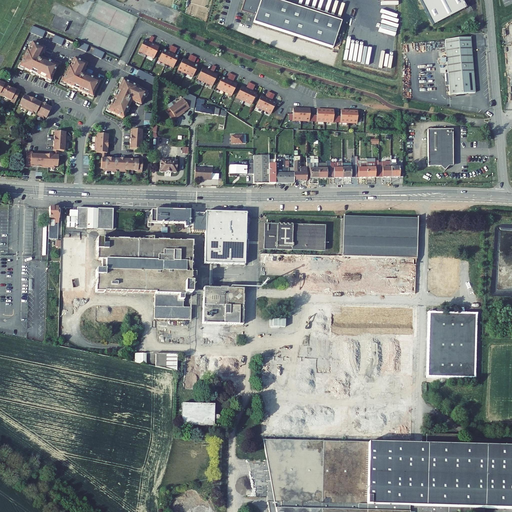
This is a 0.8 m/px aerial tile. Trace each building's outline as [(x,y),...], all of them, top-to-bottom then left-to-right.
[(244,0),(241,12),(255,16),(253,23),(333,48),(341,22),(273,0),(244,0)] [(281,0),(273,0),(341,22),(342,19),(281,0)] [(466,7),(462,0),(420,0),(433,24),(466,7)] [(154,38),(151,36),(148,42),(144,40),(139,51),(146,54),(151,44),(154,38)] [(475,93),(471,38),(445,40),(449,95),(475,93)] [(44,49),(31,43),(27,52),(26,52),(19,67),(50,81),(57,66),(40,58),(44,49)] [(159,47),(151,44),(146,54),(154,58),(159,47)] [(174,47),(170,46),(168,52),(163,49),(158,60),(166,63),(171,53),(174,47)] [(177,48),(174,47),(171,53),(166,63),(173,67),(178,57),(174,54),(177,48)] [(193,56),(190,55),(187,61),(183,59),(178,69),(185,73),(190,62),(193,56)] [(196,58),(193,56),(190,62),(185,73),(193,76),(198,66),(193,64),(196,58)] [(86,65),(73,59),(69,68),(68,68),(61,83),(92,97),(99,82),(82,74),(81,73),(82,71),(83,71),(86,65)] [(216,67),(213,65),(210,72),(205,82),(212,85),(217,75),(213,73),(216,67)] [(205,82),(210,72),(202,68),(197,78),(205,82)] [(232,75),(229,73),(226,79),(222,77),(217,87),(224,91),(229,81),(232,75)] [(235,76),(232,75),(229,81),(224,91),(232,95),(237,84),(232,82),(235,76)] [(137,88),(122,81),(108,112),(123,119),(131,101),(140,105),(146,93),(137,89),(137,88)] [(9,85),(4,82),(3,84),(1,83),(0,82),(0,95),(3,97),(8,87),(9,85)] [(252,84),(249,83),(246,88),(242,87),(237,97),(244,100),(249,90),(252,84)] [(20,91),(15,89),(14,90),(12,89),(8,87),(3,97),(11,100),(11,101),(15,103),(20,91)] [(256,93),(249,90),(244,100),(251,104),(256,93)] [(271,93),(268,92),(265,98),(261,96),(256,106),(263,110),(268,99),(271,93)] [(32,100),(24,96),(19,105),(22,106),(21,108),(27,111),(32,100)] [(32,99),(32,100),(27,111),(33,113),(34,112),(36,113),(37,112),(40,105),(41,104),(36,101),(32,99)] [(184,112),(190,108),(183,99),(169,109),(176,119),(180,116),(179,116),(184,112)] [(275,103),(268,99),(263,110),(271,113),(275,103)] [(43,104),(42,106),(39,113),(37,115),(43,118),(44,117),(46,118),(51,108),(46,106),(43,104)] [(204,113),(206,113),(218,116),(219,110),(214,109),(215,108),(201,105),(197,104),(195,111),(204,113)] [(301,108),(293,108),(293,114),(289,114),(289,120),(292,121),(292,119),(301,120),(301,108)] [(309,109),(301,108),(301,120),(309,120),(309,121),(313,122),(313,115),(309,115),(309,109)] [(176,119),(169,109),(166,111),(173,121),(176,119)] [(325,110),(317,109),(317,115),(313,115),(313,122),(316,122),(316,121),(325,121),(325,110)] [(333,110),(325,110),(325,121),(333,121),(333,122),(336,123),(337,116),(333,116),(333,110)] [(349,111),(341,110),(340,116),(337,116),(336,123),(340,123),(340,122),(348,122),(349,111)] [(357,111),(349,111),(348,122),(357,122),(357,111)] [(455,126),(430,125),(429,162),(442,162),(446,166),(454,158),(455,126)] [(131,130),(131,139),(143,140),(143,133),(142,133),(142,131),(131,130)] [(54,141),(66,142),(66,136),(65,135),(65,133),(54,132),(54,141)] [(95,137),(95,144),(108,144),(107,144),(108,135),(97,134),(97,137),(95,137)] [(231,136),(231,144),(246,144),(246,136),(231,136)] [(142,147),(143,140),(131,139),(130,139),(130,144),(130,149),(141,149),(141,146),(142,147)] [(54,146),(53,151),(54,151),(58,151),(64,151),(64,149),(66,149),(66,142),(54,141),(53,141),(53,146),(54,146)] [(107,148),(108,144),(95,144),(95,150),(96,150),(96,153),(102,153),(106,154),(107,154),(107,149),(107,148)] [(39,167),(39,155),(32,155),(32,153),(27,152),(26,166),(39,167)] [(48,168),(49,156),(40,155),(39,155),(39,167),(42,167),(48,168)] [(49,156),(48,168),(55,168),(55,167),(58,167),(58,156),(57,156),(54,156),(53,156),(53,155),(49,155),(49,156)] [(254,184),(275,184),(275,165),(269,165),(269,156),(264,156),(254,156),(254,174),(254,184)] [(294,181),(294,168),(288,169),(288,162),(284,162),(284,156),(275,156),(275,165),(275,184),(294,184),(294,181)] [(294,181),(307,181),(306,179),(306,168),(300,168),(300,157),(294,157),(294,168),(294,181)] [(354,158),(355,178),(367,178),(367,163),(367,161),(358,161),(358,157),(354,157),(354,158)] [(391,178),(391,157),(386,157),(386,164),(385,164),(385,168),(379,168),(379,178),(391,178)] [(394,157),(391,157),(391,178),(403,177),(403,168),(396,168),(396,164),(394,164),(394,157)] [(103,171),(110,171),(111,159),(111,158),(107,158),(107,159),(106,159),(105,159),(102,158),(101,158),(101,169),(104,169),(103,171)] [(355,178),(354,158),(351,158),(351,165),(342,165),(343,178),(355,178)] [(120,170),(120,159),(111,159),(110,171),(117,171),(117,170),(120,170)] [(129,170),(129,160),(124,160),(124,159),(120,159),(120,170),(119,172),(126,172),(126,170),(129,170)] [(129,160),(129,170),(129,171),(137,171),(137,172),(142,172),(142,159),(139,159),(139,161),(137,160),(129,160)] [(318,164),(318,160),(310,160),(310,159),(306,159),(306,168),(306,179),(319,179),(318,169),(318,164)] [(176,173),(176,161),(160,161),(160,172),(176,173)] [(367,163),(367,178),(379,178),(379,168),(379,161),(375,161),(375,163),(367,163)] [(246,174),(254,174),(254,166),(247,166),(247,162),(239,162),(239,166),(229,166),(229,177),(237,177),(237,175),(246,175),(246,174)] [(318,169),(319,179),(331,178),(330,164),(330,162),(327,162),(327,164),(327,169),(318,169)] [(331,178),(343,178),(342,165),(342,163),(330,164),(331,178)] [(9,166),(8,173),(16,174),(17,167),(9,166)] [(195,168),(195,179),(211,180),(211,169),(195,168)] [(50,205),(48,232),(54,233),(54,224),(56,221),(59,222),(60,206),(50,205)] [(77,226),(87,227),(114,229),(115,206),(68,205),(68,223),(78,224),(77,226)] [(193,212),(153,211),(153,217),(150,217),(149,225),(193,226),(193,230),(206,230),(204,264),(244,265),(246,213),(207,212),(207,216),(203,216),(203,218),(196,218),(196,216),(193,216),(193,212)] [(417,219),(344,217),(344,215),(343,215),(342,257),(260,254),(260,262),(305,264),(305,291),(415,294),(415,282),(415,271),(416,260),(417,260),(418,217),(417,217),(417,219)] [(267,237),(266,249),(323,251),(324,227),(292,226),(292,225),(291,225),(290,225),(289,225),(289,226),(288,226),(288,225),(287,224),(286,225),(285,225),(285,226),(284,226),(284,225),(283,224),(282,225),(281,225),(281,226),(280,226),(280,225),(278,224),(277,225),(277,226),(267,225),(267,232),(271,232),(271,237),(267,237)] [(85,291),(86,236),(61,236),(59,290),(85,291)] [(194,239),(98,237),(96,258),(102,259),(102,267),(96,267),(95,289),(156,292),(155,317),(189,318),(190,306),(185,306),(185,292),(193,292),(193,282),(197,281),(197,268),(193,268),(194,239)] [(457,295),(458,258),(431,258),(430,294),(457,295)] [(204,287),(202,340),(236,342),(237,332),(224,332),(224,325),(241,326),(243,288),(204,287)] [(117,321),(117,308),(105,307),(105,320),(117,321)] [(431,315),(429,379),(475,380),(477,316),(431,315)] [(145,352),(134,352),(134,361),(144,363),(145,352)] [(177,354),(156,353),(155,365),(177,369),(177,354)] [(183,401),(182,423),(214,425),(215,403),(183,401)] [(481,511),(482,509),(511,510),(511,448),(455,447),(455,434),(424,434),(424,446),(262,439),(269,476),(268,502),(273,502),(274,511),(481,511)] [(208,511),(208,504),(202,501),(196,501),(196,494),(191,491),(189,492),(187,494),(188,500),(193,502),(191,506),(188,505),(188,502),(182,499),(174,499),(171,506),(171,511),(208,511)]
